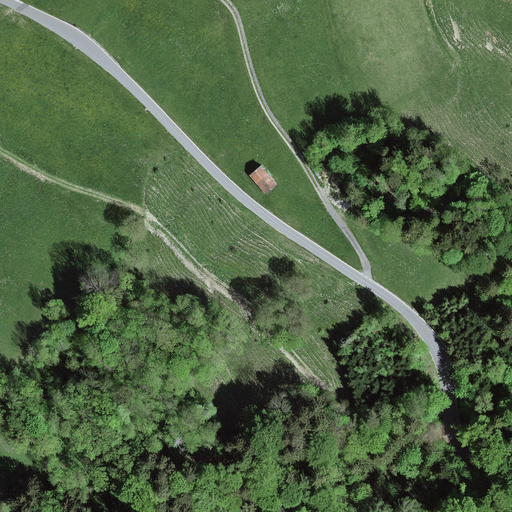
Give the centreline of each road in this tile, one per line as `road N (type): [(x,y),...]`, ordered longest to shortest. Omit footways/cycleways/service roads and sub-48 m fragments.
road 1 (tertiary): [(2,0),(77,39),(239,196),(421,323),(443,359),(454,432),(476,455),(511,471)]
road 2 (track): [(0,148),(142,212),(264,321),(343,409),(337,471),(343,491),(365,511)]
road 3 (track): [(374,288),(366,261),(262,102),(236,14),(223,0)]
